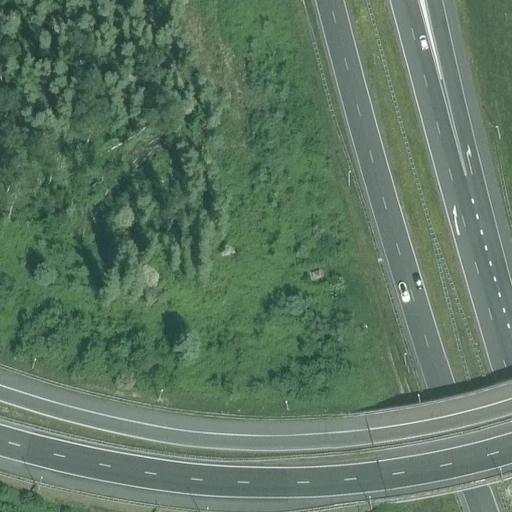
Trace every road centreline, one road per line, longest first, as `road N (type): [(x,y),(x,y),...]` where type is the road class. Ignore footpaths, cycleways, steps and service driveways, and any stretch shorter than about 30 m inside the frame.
road 1 (trunk): [(328,0),(481,511)]
road 2 (motorway): [(511,407),(396,434),(246,443),(93,420),(0,392)]
road 3 (motorway): [(0,440),(145,473),(258,483),(381,477),(511,448)]
road 4 (trunk): [(511,391),(451,182)]
road 5 (trunk): [(451,182),(403,0)]
road 6 (motorway): [(451,182),(450,78),(432,0)]
